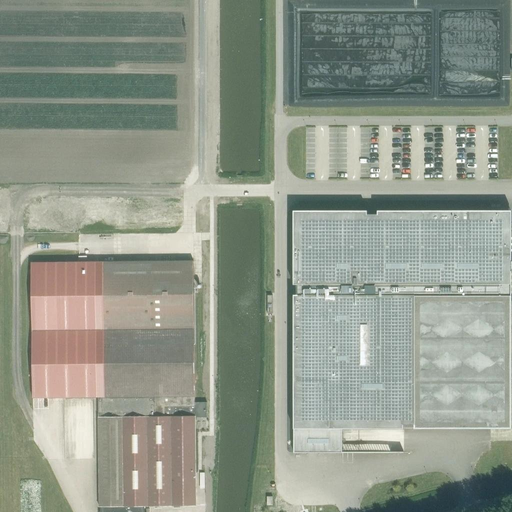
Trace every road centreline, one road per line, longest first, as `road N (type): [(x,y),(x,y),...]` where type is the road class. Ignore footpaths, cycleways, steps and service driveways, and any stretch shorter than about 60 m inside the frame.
road 1 (unknown): [(277,188),(284,462),(296,478),(346,496)]
road 2 (unknown): [(346,496),(459,446),(477,508)]
road 3 (unknown): [(277,188),(418,188)]
